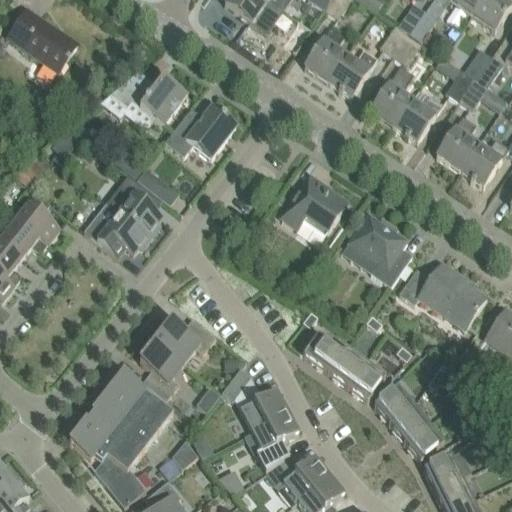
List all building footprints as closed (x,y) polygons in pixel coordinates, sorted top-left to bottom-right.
[(261,15),(267,5),(259,0),(228,0),(230,1),(224,9),(263,36),(272,22),(261,15)] [(259,0),(267,5),(282,15),(292,0),(302,0),(324,15),(333,2),(330,0),(259,0)] [(337,25),(353,1),(351,0),(334,0),(333,2),(324,15),(323,16),(337,25)] [(450,0),(448,4),(471,20),(484,0),(450,0)] [(494,36),(500,28),(511,11),(494,0),(484,0),(471,20),(494,36)] [(397,32),(408,40),(410,41),(425,17),(413,9),(397,32)] [(58,78),(66,66),(77,49),(26,15),(15,31),(7,43),(58,78)] [(425,17),(410,41),(420,48),(436,25),(425,17)] [(310,35),(298,26),(282,49),(295,57),(310,35)] [(408,40),(397,32),(395,30),(379,53),(392,63),(408,40)] [(327,88),(346,61),(335,54),(342,44),(329,35),(318,51),(304,72),(327,88)] [(272,40),(266,49),(274,55),(280,46),(272,40)] [(408,40),(392,63),(406,71),(421,49),(420,48),(410,41),(408,40)] [(463,77),(474,85),(475,86),(492,62),(480,53),(463,77)] [(346,61),(327,88),(339,95),(338,97),(341,99),(342,98),(351,104),(362,87),(376,66),(363,57),(356,68),(346,61)] [(492,62),(475,86),(486,93),(503,70),(492,62)] [(451,69),(445,79),(454,86),(461,76),(451,69)] [(370,117),(394,133),(411,106),(401,99),(408,88),(414,80),(400,71),(370,117)] [(138,76),(122,89),(110,100),(126,113),(131,107),(139,113),(163,131),(187,99),(163,81),(155,92),(146,85),(148,84),(138,76)] [(474,85),(463,77),(461,76),(454,86),(444,99),(458,109),(474,85)] [(474,85),(458,109),(471,118),(488,94),(486,93),(475,86),(474,85)] [(411,106),(394,133),(404,140),(403,141),(407,144),(408,143),(416,148),(428,132),(442,110),(428,101),(421,112),(411,106)] [(185,121),(164,147),(184,162),(192,151),(210,165),(235,133),(224,124),(225,123),(210,112),(197,130),(185,121)] [(467,144),(475,132),(461,123),(436,161),(460,177),(477,151),(467,144)] [(67,133),(52,151),(64,161),(79,142),(67,133)] [(494,176),(508,155),(505,153),(495,146),(488,158),(477,151),(460,177),(471,184),(470,186),(473,188),(474,187),(482,193),(494,176)] [(129,164),(121,173),(134,183),(141,174),(129,164)] [(25,172),(17,183),(28,191),(36,181),(25,172)] [(145,173),(136,185),(153,199),(163,187),(145,173)] [(327,238),(336,224),(348,208),(327,193),(325,197),(318,192),(321,187),(309,179),(280,222),(297,233),(297,234),(304,223),(327,238)] [(105,209),(118,218),(150,243),(160,230),(157,229),(162,222),(154,215),(161,206),(145,194),(127,180),(113,198),(105,209)] [(16,225),(47,249),(60,233),(44,221),(42,219),(49,210),(36,199),(16,225)] [(141,255),(150,243),(118,218),(105,209),(97,219),(96,221),(83,237),(117,263),(124,253),(133,260),(138,253),(141,255)] [(390,292),(400,278),(412,261),(402,254),(407,246),(368,219),(356,235),(348,248),(376,268),(370,278),(390,292)] [(31,252),(36,256),(37,257),(41,256),(43,255),(47,249),(16,225),(0,244),(0,245),(22,263),(31,252)] [(0,279),(14,291),(19,285),(19,284),(20,284),(20,281),(19,280),(19,279),(18,279),(14,275),(22,263),(0,245),(0,279)] [(254,261),(247,273),(261,282),(268,271),(254,261)] [(418,305),(464,336),(486,302),(462,286),(464,283),(441,268),(430,284),(416,274),(404,291),(399,299),(414,310),(418,305)] [(0,305),(1,307),(14,291),(0,279),(0,305)] [(511,362),(511,320),(505,315),(494,332),(485,344),(511,362)] [(309,333),(317,323),(310,317),(302,327),(309,333)] [(376,336),(381,329),(371,321),(366,328),(376,336)] [(150,344),(183,369),(194,353),(202,360),(215,343),(216,342),(192,324),(182,336),(170,327),(161,339),(158,336),(157,335),(150,344)] [(324,376),(339,355),(317,340),(302,360),(324,376)] [(142,388),(166,407),(179,390),(171,384),(183,369),(150,344),(144,352),(145,353),(148,355),(139,367),(151,377),(142,388)] [(406,366),(411,360),(401,351),(395,358),(406,366)] [(345,391),(363,366),(344,353),(341,357),(339,355),(324,376),(345,391)] [(238,362),(226,363),(227,375),(239,374),(238,362)] [(385,382),(363,366),(345,391),(367,407),(385,382)] [(442,386),(449,376),(442,371),(434,381),(442,386)] [(250,383),(239,375),(221,399),(232,407),(250,383)] [(122,511),(125,511),(146,495),(129,475),(172,419),(122,380),(118,385),(115,383),(108,392),(111,395),(103,405),(100,402),(93,411),(96,414),(91,419),(92,420),(86,429),(84,429),(80,434),(77,432),(70,441),(73,443),(68,449),(90,465),(94,461),(101,467),(94,477),(122,511)] [(434,397),(442,386),(434,381),(427,392),(434,397)] [(397,391),(373,410),(389,430),(412,411),(397,391)] [(206,417),(220,400),(209,392),(196,409),(206,417)] [(286,419),(275,398),(239,417),(250,438),(286,419)] [(427,429),(412,411),(389,430),(404,449),(427,429)] [(265,479),(290,462),(283,447),(297,440),(286,419),(250,438),(261,457),(255,460),(265,479)] [(465,421),(461,429),(471,436),(476,428),(465,421)] [(443,449),(427,429),(404,449),(419,468),(443,449)] [(490,447),(494,440),(483,433),(479,440),(490,447)] [(182,474),(198,461),(185,446),(171,461),(182,474)] [(450,461),(422,474),(433,496),(461,483),(450,461)] [(283,491),(296,508),(328,482),(313,464),(300,474),(290,462),(265,479),(278,495),(283,491)] [(0,468),(0,496),(3,494),(16,483),(7,472),(5,475),(0,468)] [(233,478),(220,485),(233,500),(242,494),(233,478)] [(343,501),(328,482),(296,508),(299,511),(330,511),(343,501)] [(0,511),(18,511),(29,504),(22,496),(25,494),(16,483),(3,494),(0,496),(0,511)] [(456,511),(471,505),(461,483),(433,496),(440,511),(456,511)] [(176,511),(174,509),(181,503),(167,486),(144,505),(149,511),(176,511)]
